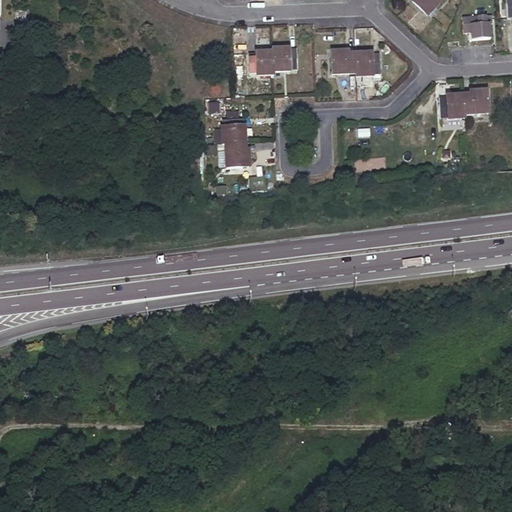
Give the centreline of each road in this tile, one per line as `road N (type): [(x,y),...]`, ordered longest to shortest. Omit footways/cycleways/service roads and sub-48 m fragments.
road 1 (trunk): [(511,221),(0,283)]
road 2 (track): [(0,426),(511,424)]
road 3 (trunk): [(247,278),(511,244)]
road 4 (trunk): [(0,336),(203,297),(247,278)]
road 5 (trunk): [(0,307),(247,278)]
road 6 (residential): [(204,9),(360,6)]
road 7 (residential): [(324,114),(291,116),(283,125),(291,170),(326,160)]
road 8 (residential): [(430,70),(383,112),(324,114)]
